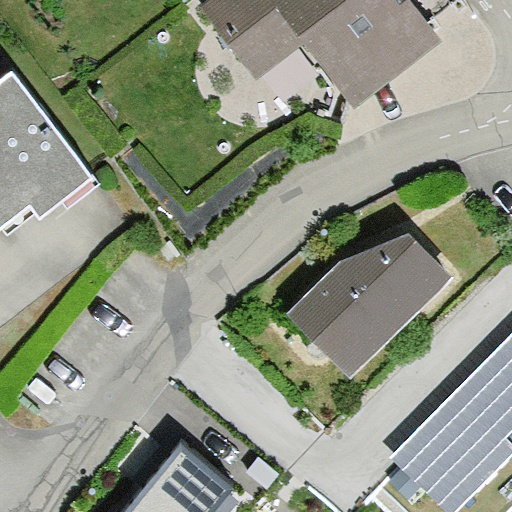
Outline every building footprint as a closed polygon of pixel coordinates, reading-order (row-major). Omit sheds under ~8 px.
[(209,0),(267,78),(314,43),(358,102),(437,44),(405,0),(209,0)] [(20,72),(0,87),(0,151),(39,201),(50,216),(101,177),(20,72)] [(0,151),(0,230),(39,201),(0,151)] [(347,266),(297,313),(357,376),(459,279),(417,236),(347,266)] [(419,411),(353,475),(389,511),(511,511),(511,319),(487,344),(419,411)] [(133,472),(96,511),(195,511),(213,493),(159,444),(133,472)]
